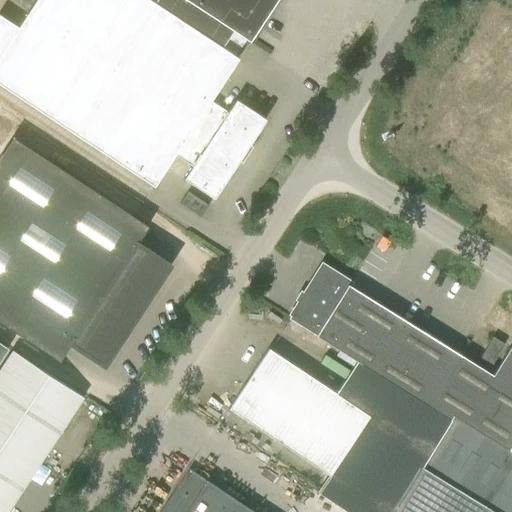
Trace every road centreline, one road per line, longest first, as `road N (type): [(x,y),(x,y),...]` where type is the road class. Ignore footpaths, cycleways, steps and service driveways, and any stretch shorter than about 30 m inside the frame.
road 1 (unclassified): [(84,511),(320,155)]
road 2 (unclassified): [(511,276),(320,155)]
road 3 (unclassified): [(320,155),(422,0)]
